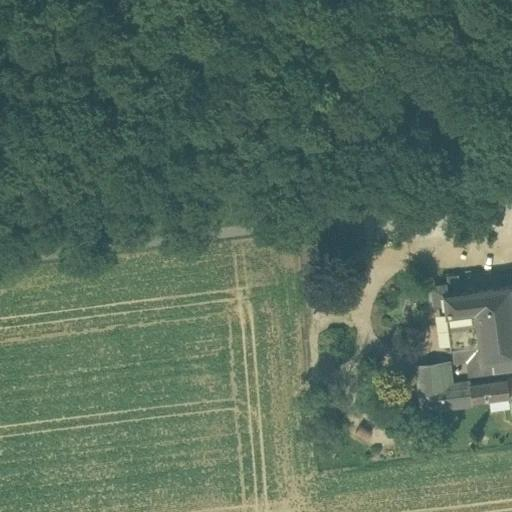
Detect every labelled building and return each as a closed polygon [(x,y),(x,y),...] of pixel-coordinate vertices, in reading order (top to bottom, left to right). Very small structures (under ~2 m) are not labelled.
[(435,304),(445,303),(444,294),(443,285),(432,286),(435,304)] [(474,312),(478,344),(481,359),(511,355),(511,327),(507,285),(471,290),(444,294),(445,303),(446,309),(445,309),(446,316),(474,312)] [(474,312),(446,316),(450,347),(451,347),(478,344),(474,312)] [(482,371),(481,359),(478,344),(451,347),(453,359),(468,358),(470,373),(482,371)] [(511,355),(481,359),(482,371),(511,367),(511,355)] [(420,366),(422,378),(443,376),(441,363),(420,366)] [(445,387),(443,376),(422,378),(424,390),(427,390),(429,407),(470,401),(469,384),(445,387)] [(511,377),(469,384),(470,401),(511,395),(511,377)]
